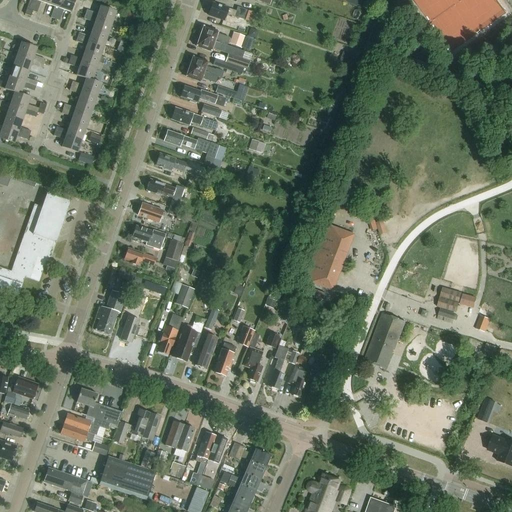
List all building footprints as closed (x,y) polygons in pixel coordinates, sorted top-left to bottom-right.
[(30,17),(32,11),(35,0),(30,0),(27,10),(26,9),(24,15),(30,17)] [(47,5),(48,0),(35,0),(32,11),(36,13),(40,2),(47,5)] [(55,19),(61,0),(48,0),(47,5),(53,7),(50,18),(55,19)] [(61,0),(55,19),(59,21),(62,10),(70,13),(74,0),(61,0)] [(227,15),(245,21),(248,12),(240,9),(238,13),(213,4),(209,16),(225,21),(227,15)] [(85,15),(112,24),(116,12),(100,6),(97,14),(87,10),(85,15)] [(246,19),(254,22),(257,13),(249,10),(246,19)] [(127,12),(124,22),(133,25),(137,15),(127,12)] [(108,35),(112,24),(85,15),(83,19),(94,23),(92,30),(108,35)] [(204,27),(200,37),(224,45),(227,46),(229,38),(217,34),(218,32),(204,27)] [(104,46),(108,35),(92,30),(89,37),(79,33),(77,37),(104,46)] [(233,33),(229,44),(240,48),(244,37),(233,33)] [(100,57),(104,46),(77,37),(76,42),(86,46),(84,52),(100,57)] [(200,37),(197,47),(211,52),(212,49),(224,53),(227,46),(224,45),(200,37)] [(17,54),(43,64),(45,59),(34,56),(37,48),(21,42),(17,54)] [(120,42),(117,50),(123,52),(126,44),(120,42)] [(227,46),(224,53),(241,59),(244,52),(227,46)] [(96,69),(100,57),(84,52),(81,59),(71,55),(69,60),(96,69)] [(346,53),(343,63),(351,65),(354,56),(346,53)] [(42,68),(43,64),(17,54),(13,66),(29,71),(31,64),(42,68)] [(226,63),(247,70),(250,63),(229,55),(226,63)] [(216,69),(214,70),(206,67),(208,63),(193,58),(190,67),(214,76),(217,77),(220,78),(222,71),(216,69)] [(92,80),(96,69),(69,60),(68,65),(78,68),(76,75),(85,78),(92,80)] [(241,75),(243,70),(215,60),(213,65),(236,74),(241,75)] [(26,78),(29,71),(13,66),(9,77),(35,86),(37,83),(37,82),(26,78)] [(217,77),(214,76),(190,67),(186,77),(201,82),(202,79),(214,83),(217,77)] [(34,91),(35,86),(9,77),(4,89),(14,92),(21,94),(23,87),(34,91)] [(102,83),(92,80),(85,78),(82,85),(72,81),(70,86),(98,95),(102,83)] [(94,106),(98,95),(70,86),(69,90),(79,94),(77,101),(94,106)] [(184,87),(181,98),(198,104),(199,99),(215,104),(223,107),(226,99),(217,97),(201,91),(201,92),(184,87)] [(238,96),(219,89),(217,94),(234,99),(237,100),(238,96)] [(30,97),(21,94),(14,92),(10,103),(37,113),(42,114),(45,105),(39,103),(37,108),(28,105),(30,97)] [(90,117),(94,106),(77,101),(75,108),(64,104),(62,108),(90,117)] [(35,117),(37,113),(10,103),(6,115),(22,120),(25,113),(35,117)] [(225,113),(204,106),(202,112),(223,119),(225,113)] [(86,129),(90,117),(62,108),(61,113),(71,117),(69,123),(86,129)] [(218,123),(203,118),(175,109),(171,120),(189,126),(191,123),(215,131),(218,123)] [(20,127),(22,120),(6,115),(2,126),(29,135),(30,131),(20,127)] [(82,140),(86,129),(69,123),(67,130),(56,127),(54,131),(56,131),(82,140)] [(27,140),(29,135),(2,126),(0,131),(0,138),(14,143),(17,136),(27,140)] [(210,141),(212,135),(192,128),(190,134),(210,141)] [(82,140),(56,131),(54,131),(53,136),(63,139),(61,146),(78,152),(82,140)] [(167,132),(164,142),(180,148),(181,145),(207,154),(206,157),(214,160),(218,147),(211,144),(197,139),(196,142),(167,132)] [(101,136),(92,133),(89,140),(99,144),(101,136)] [(258,143),(255,152),(262,154),(265,145),(258,143)] [(91,165),(94,157),(81,152),(78,160),(91,165)] [(173,169),(184,173),(197,177),(201,166),(188,161),(187,164),(176,160),(160,154),(156,166),(163,169),(162,170),(171,173),(173,169)] [(259,171),(249,168),(245,178),(256,181),(259,171)] [(151,181),(147,191),(161,196),(166,198),(166,197),(173,199),(180,202),(181,199),(185,190),(177,187),(176,190),(151,181)] [(0,291),(18,298),(25,277),(39,282),(53,242),(56,243),(70,202),(47,194),(42,208),(34,205),(11,272),(0,268),(0,291)] [(160,224),(164,212),(143,205),(139,217),(160,224)] [(169,208),(167,214),(177,217),(176,219),(182,221),(183,220),(185,213),(169,208)] [(383,221),(376,223),(378,229),(385,227),(383,221)] [(327,224),(306,281),(333,290),(354,234),(327,224)] [(160,252),(166,236),(153,231),(153,233),(136,227),(132,238),(142,241),(141,242),(147,244),(146,246),(160,252)] [(164,258),(181,263),(184,256),(179,254),(182,244),(170,241),(164,258)] [(154,267),(156,260),(128,250),(124,260),(131,263),(130,265),(139,268),(141,262),(154,267)] [(213,255),(209,265),(217,268),(221,259),(213,255)] [(173,270),(177,262),(164,258),(161,265),(167,267),(173,270)] [(120,270),(119,277),(133,280),(134,272),(120,270)] [(193,271),(191,277),(196,279),(199,273),(193,271)] [(196,290),(184,284),(176,303),(189,308),(196,290)] [(237,285),(233,294),(240,297),(244,288),(237,285)] [(456,313),(462,293),(443,288),(437,308),(456,313)] [(141,292),(133,289),(128,305),(136,307),(141,292)] [(314,289),(312,295),(323,299),(326,294),(314,289)] [(126,297),(117,294),(113,292),(107,309),(102,308),(98,320),(100,321),(96,331),(110,336),(118,313),(120,314),(126,297)] [(477,298),(476,298),(463,294),(463,296),(460,305),(474,309),(477,298)] [(268,299),(265,307),(273,310),(276,302),(268,299)] [(238,309),(233,321),(239,324),(244,312),(238,309)] [(456,314),(440,309),(438,316),(454,320),(456,314)] [(388,370),(406,322),(383,313),(365,361),(388,370)] [(175,338),(182,319),(173,316),(168,328),(166,327),(160,343),(163,343),(159,353),(168,356),(171,346),(173,347),(176,338),(175,338)] [(205,329),(210,331),(216,319),(210,316),(205,329)] [(481,316),(476,329),(484,332),(489,319),(481,316)] [(128,317),(121,340),(132,344),(135,336),(137,337),(140,329),(137,328),(139,322),(128,317)] [(297,319),(294,325),(301,328),(304,322),(297,319)] [(201,334),(204,325),(193,321),(190,328),(196,330),(195,332),(184,328),(173,358),(186,362),(192,347),(196,348),(201,335),(201,334)] [(254,331),(243,327),(236,343),(248,348),(254,331)] [(279,337),(270,333),(265,346),(274,349),(279,337)] [(207,370),(218,339),(206,335),(195,365),(200,367),(200,369),(203,370),(204,369),(207,370)] [(224,343),(222,350),(234,354),(235,350),(236,348),(224,343)] [(493,360),(497,348),(491,346),(489,352),(488,355),(487,357),(493,360)] [(278,360),(274,372),(279,374),(288,351),(279,347),(274,359),(278,360)] [(230,370),(233,362),(231,361),(234,354),(222,350),(219,356),(220,357),(214,373),(226,377),(228,369),(230,370)] [(257,383),(263,367),(258,365),(262,354),(251,350),(244,367),(251,369),(247,379),(257,383)] [(298,354),(293,352),(289,363),(294,365),(298,354)] [(326,355),(318,353),(316,360),(324,363),(326,355)] [(299,361),(306,364),(308,358),(301,355),(299,361)] [(288,385),(293,387),(291,395),(301,399),(306,382),(303,381),(307,370),(295,366),(288,385)] [(279,391),(284,376),(279,374),(274,372),(269,387),(279,391)] [(32,399),(38,385),(17,377),(12,389),(12,392),(32,399)] [(118,427),(123,414),(95,404),(98,395),(82,390),(77,404),(90,408),(86,417),(94,419),(118,427)] [(5,400),(13,403),(16,395),(11,393),(8,392),(5,400)] [(1,413),(7,415),(14,418),(15,416),(25,419),(28,411),(5,404),(3,410),(2,410),(1,413)] [(482,408),(478,419),(488,423),(491,415),(492,412),(482,408)] [(143,438),(151,415),(140,411),(132,435),(143,438)] [(153,442),(161,418),(151,415),(143,438),(153,442)] [(118,427),(94,419),(93,424),(91,423),(68,416),(65,425),(97,436),(102,438),(105,430),(108,431),(109,428),(116,431),(117,429),(118,427)] [(19,437),(22,429),(15,427),(15,425),(9,423),(9,424),(2,422),(2,423),(0,422),(0,431),(7,434),(7,433),(19,437)] [(129,425),(121,422),(115,442),(123,445),(129,425)] [(176,450),(185,426),(174,423),(165,446),(176,450)] [(102,438),(97,436),(65,425),(61,435),(84,443),(85,440),(94,443),(101,445),(103,438),(102,438)] [(186,454),(195,430),(185,426),(176,450),(186,454)] [(496,431),(491,445),(504,450),(502,457),(511,460),(511,434),(510,434),(509,436),(496,431)] [(207,461),(216,437),(206,433),(197,458),(207,461)] [(218,465),(227,441),(216,437),(207,461),(218,465)] [(0,457),(7,460),(8,460),(11,461),(16,447),(15,446),(15,445),(0,440),(0,457)] [(108,448),(101,445),(94,443),(91,452),(105,456),(108,448)] [(241,445),(235,443),(229,458),(235,460),(241,445)] [(240,463),(242,459),(247,448),(241,445),(235,460),(240,463)] [(155,454),(146,450),(141,465),(150,468),(155,454)] [(160,472),(166,452),(159,450),(152,469),(160,472)] [(266,469),(272,457),(256,450),(253,455),(245,452),(242,459),(250,462),(266,469)] [(99,486),(146,501),(155,473),(108,457),(99,486)] [(261,481),(266,469),(250,462),(245,474),(261,481)] [(173,470),(172,475),(183,479),(187,467),(174,463),(172,470),(173,470)] [(81,497),(86,482),(52,471),(51,473),(49,472),(45,481),(49,482),(48,484),(72,492),(69,502),(80,505),(83,498),(81,497)] [(261,481),(245,474),(242,481),(223,473),(221,478),(256,492),(261,481)] [(210,491),(214,480),(198,475),(195,485),(210,491)] [(320,485),(319,484),(314,482),(310,483),(309,484),(307,488),(308,490),(308,492),(310,493),(313,494),(312,496),(306,511),(330,511),(339,492),(336,491),(340,480),(324,475),(320,485)] [(251,504),(256,492),(221,478),(219,482),(238,490),(235,497),(251,504)] [(202,511),(208,491),(196,487),(188,511),(202,511)] [(236,511),(247,511),(251,504),(235,497),(230,509),(236,511)] [(394,511),(395,508),(371,499),(366,511),(394,511)] [(95,511),(98,504),(88,500),(85,509),(93,511),(95,511)]
